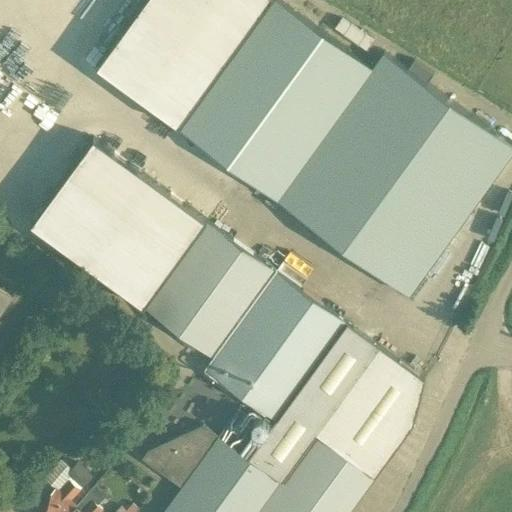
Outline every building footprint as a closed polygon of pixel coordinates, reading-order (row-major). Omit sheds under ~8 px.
[(143,0),(97,64),(178,123),(176,126),(276,199),(277,198),(409,293),(511,150),(511,142),(384,50),(373,67),(280,0),(143,0)] [(92,137),(30,223),(143,305),(213,357),(205,368),(275,419),(249,457),(218,434),(203,423),(148,448),(142,457),(181,485),(160,511),(347,511),(374,476),(373,475),(412,423),(423,378),(423,377),(379,346),(348,322),(276,270),(206,219),(205,220),(92,137)] [(0,286),(0,306),(9,292),(0,286)] [(44,477),(55,487),(33,511),(68,511),(75,505),(70,500),(81,488),(80,488),(92,474),(77,461),(71,467),(61,458),(44,477)] [(75,505),(68,511),(100,511),(103,508),(86,493),(76,505),(75,505)] [(120,504),(113,511),(134,511),(139,508),(132,502),(126,509),(120,504)]
